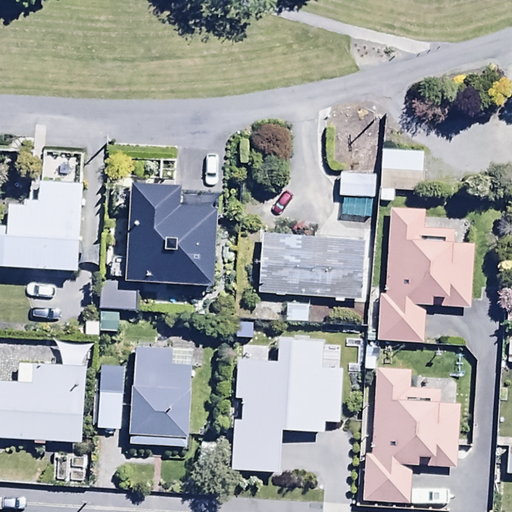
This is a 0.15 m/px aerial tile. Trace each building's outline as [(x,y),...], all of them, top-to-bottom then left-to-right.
[(383,154),(382,193),(423,195),(424,156),(383,154)] [(341,176),(339,202),(371,204),(373,178),(341,176)] [(0,278),(79,282),(86,192),(41,190),(40,208),(26,207),(26,216),(9,215),(8,237),(0,236),(0,278)] [(183,196),(131,193),(126,293),(216,296),(219,220),(182,218),(183,196)] [(378,301),(377,347),(424,348),(424,313),(474,314),(475,248),(451,248),(451,235),(424,235),(425,216),(387,215),(385,301),(378,301)] [(261,237),(257,298),(362,307),(367,246),(261,237)] [(100,317),(134,317),(134,297),(117,297),(117,289),(100,289),(100,317)] [(338,336),(336,385),(363,386),(365,337),(338,336)] [(130,453),(190,455),(192,371),(200,371),(201,352),(135,350),(130,453)] [(261,381),(258,381),(254,468),(312,471),(317,369),(301,368),(302,357),(275,356),(274,367),(262,367),(261,381)] [(0,388),(0,444),(83,451),(89,376),(18,371),(17,390),(0,388)] [(363,459),(361,508),(409,510),(411,474),(456,476),(459,406),(441,405),(442,394),(410,392),(410,375),(377,374),(373,460),(363,459)] [(97,380),(97,433),(122,434),(123,380),(97,380)]
